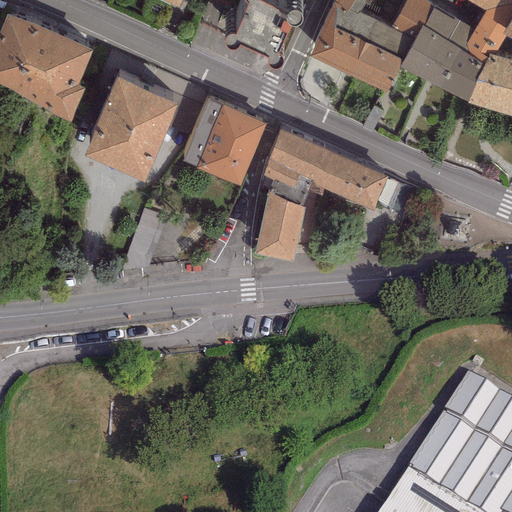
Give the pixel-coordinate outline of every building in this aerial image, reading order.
[(239,0),(239,2),(233,3),(230,5),(228,8),(227,12),(229,16),(231,19),(234,20),(238,20),(241,16),(269,26),(268,30),(271,34),(274,36),(278,38),(282,37),(285,33),(284,29),(282,26),(291,0),(239,0)] [(405,0),(391,23),(357,5),(361,0),(333,0),(314,43),(387,78),(400,52),(432,1),(431,0),(405,0)] [(511,0),(482,0),(488,3),(506,14),(503,19),(511,23),(511,0)] [(454,13),(432,1),(400,52),(467,89),(490,47),(503,19),(506,14),(488,3),(461,39),(447,30),(454,13)] [(0,72),(68,104),(79,79),(72,76),(87,41),(34,18),(9,9),(0,29),(0,72)] [(83,111),(97,77),(108,51),(87,41),(72,76),(79,79),(68,104),(83,111)] [(511,53),(490,47),(467,89),(511,102),(511,53)] [(159,123),(172,94),(117,69),(111,83),(91,127),(87,136),(143,160),(159,123)] [(97,77),(83,111),(79,121),(91,127),(111,83),(97,77)] [(189,136),(202,106),(172,94),(159,123),(189,136)] [(239,172),(262,118),(207,94),(202,106),(189,136),(184,149),(239,172)] [(372,127),(382,109),(373,104),(362,122),(372,127)] [(371,197),(383,171),(279,125),(264,164),(277,170),(271,183),(270,182),(258,239),(290,247),(301,196),(299,195),(305,182),(321,188),(323,175),(371,197)] [(388,204),(399,179),(383,171),(371,197),(388,204)] [(119,268),(145,265),(163,215),(143,206),(119,268)] [(511,511),(511,406),(465,378),(381,511),(511,511)]
